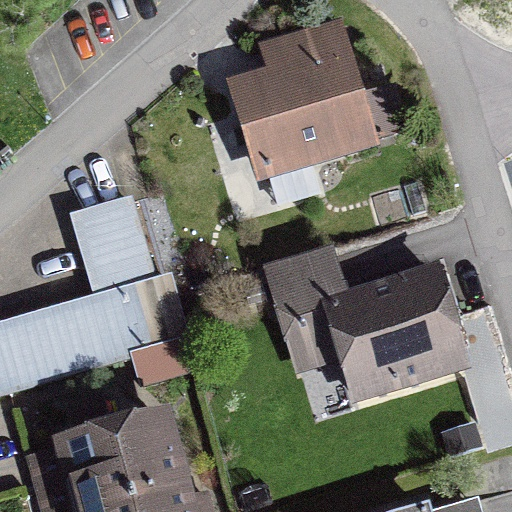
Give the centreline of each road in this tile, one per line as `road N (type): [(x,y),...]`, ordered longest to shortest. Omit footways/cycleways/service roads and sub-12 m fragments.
road 1 (residential): [(511,294),(438,53),(390,0)]
road 2 (residential): [(237,0),(0,208)]
